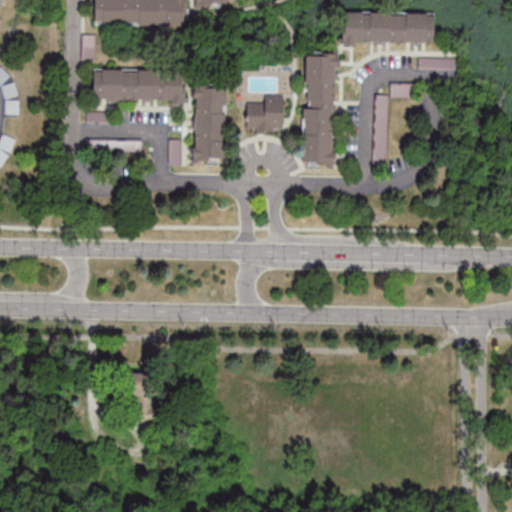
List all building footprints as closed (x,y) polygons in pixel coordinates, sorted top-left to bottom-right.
[(94,0),(95,25),(187,25),(186,0),(94,0)] [(436,43),(436,13),(342,12),(341,42),(436,43)] [(337,56),(306,55),(303,165),(334,166),(337,56)] [(187,100),(187,70),(94,69),(94,100),(187,100)] [(373,168),(387,169),(389,97),(411,98),(411,84),(391,84),(391,96),(375,95),(373,168)] [(227,87),(195,87),(194,162),(226,162),(227,87)] [(247,104),(246,131),(283,132),(284,97),(264,96),(264,104),(247,104)] [(131,374),(142,374),(142,369),(151,369),(151,374),(161,374),(161,395),(157,395),(155,395),(152,395),(152,407),(155,407),(157,407),(157,422),(133,422),(133,408),(135,408),(136,395),(131,395),(131,374)]
